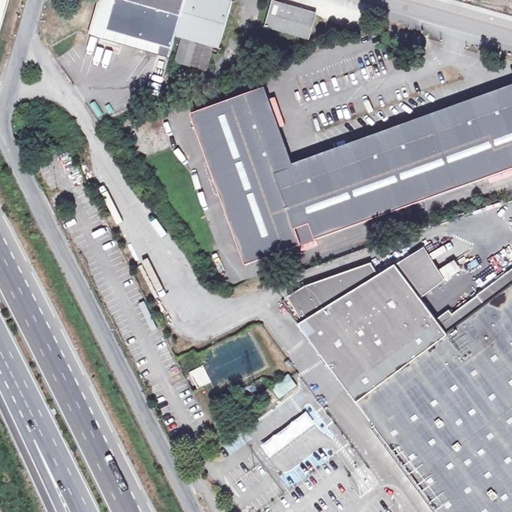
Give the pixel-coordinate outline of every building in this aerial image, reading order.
[(0,0),(0,30),(8,0),(0,0)] [(99,0),(93,23),(89,36),(145,52),(148,50),(154,55),(157,56),(158,53),(166,55),(170,56),(176,37),(182,39),(175,62),(207,71),(212,53),(218,54),(233,1),(229,0),(99,0)] [(316,14),(274,2),(266,26),(308,38),(316,14)] [(400,51),(390,55),(395,68),(405,65),(400,51)] [(261,89),(191,114),(246,265),(511,168),(511,88),(290,169),(261,89)] [(424,247),(409,256),(413,262),(421,275),(424,279),(439,270),(424,247)] [(303,322),(299,325),(302,329),(306,335),(308,337),(311,342),(315,347),(326,362),(329,365),(331,368),(375,427),(379,432),(382,436),(385,440),(388,444),(418,485),(422,489),(436,509),(438,511),(511,511),(511,269),(495,282),(482,292),(480,294),(447,318),(439,324),(433,315),(427,307),(425,304),(420,298),(430,290),(424,279),(421,275),(413,262),(409,256),(379,275),(375,277),(324,309),(315,314),(312,316),(307,320),(303,322)] [(288,297),(303,322),(307,320),(312,316),(315,314),(324,309),(375,277),(379,275),(371,263),(306,286),(288,297)] [(439,270),(424,279),(430,290),(445,281),(439,270)] [(202,366),(190,372),(198,388),(210,381),(211,381),(203,365),(202,366)] [(298,386),(289,374),(271,387),(280,399),(298,386)] [(268,389),(259,396),(267,407),(276,400),(268,389)] [(312,424),(305,415),(265,445),(272,453),(312,424)] [(288,487),(307,474),(299,462),(280,475),(288,487)]
